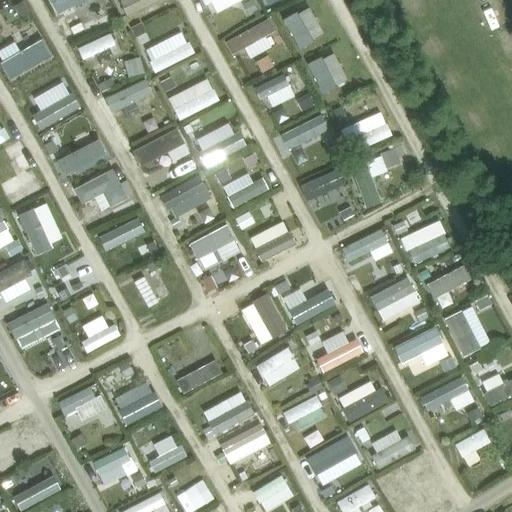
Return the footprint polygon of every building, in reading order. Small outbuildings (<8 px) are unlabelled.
[(12,24),(31,10),(23,0),(18,0),(3,11),(12,24)] [(50,0),(57,14),(85,0),(50,0)] [(116,0),(124,16),(159,0),(116,0)] [(212,1),(217,12),(241,0),(201,0),(204,5),(212,1)] [(253,0),(252,0),(245,4),(250,14),(259,9),(253,0)] [(285,16),(298,46),(324,35),(312,5),(285,16)] [(270,18),(224,37),(229,51),(275,32),(270,18)] [(143,22),(134,27),(138,36),(148,32),(143,22)] [(71,28),(74,35),(85,29),(82,23),(71,28)] [(145,49),(156,72),(195,54),(184,30),(145,49)] [(111,31),(77,46),(82,58),(116,43),(111,31)] [(248,58),(271,48),(266,36),(243,46),(248,58)] [(0,58),(9,77),(52,56),(43,37),(19,49),(15,41),(0,47),(0,58)] [(334,50),(308,63),(323,92),(349,79),(334,50)] [(130,76),(146,71),(141,56),(125,60),(130,76)] [(258,83),(268,108),(294,98),(284,73),(258,83)] [(173,77),(161,82),(166,92),(178,86),(173,77)] [(112,78),(99,84),(103,92),(116,86),(112,78)] [(210,78),(169,96),(179,119),(220,101),(210,78)] [(130,104),(136,115),(154,106),(141,81),(107,98),(114,112),(130,104)] [(310,94),(296,100),(302,112),(315,105),(310,94)] [(342,106),(333,111),(340,125),(349,121),(342,106)] [(354,150),(392,134),(381,110),(344,126),(354,150)] [(280,147),(290,145),(292,153),(321,146),(315,122),(276,131),(280,147)] [(228,123),(198,136),(203,148),(233,135),(228,123)] [(140,165),(150,160),(154,170),(190,153),(178,127),(132,148),(140,165)] [(243,133),(200,149),(205,163),(248,147),(243,133)] [(337,139),(329,144),(333,152),(341,148),(337,139)] [(396,148),(382,154),(383,157),(388,169),(402,163),(396,148)] [(26,155),(16,161),(21,170),(31,165),(26,155)] [(353,163),(362,206),(378,202),(369,159),(353,163)] [(81,203),(94,197),(101,210),(127,197),(112,167),(72,186),(81,203)] [(340,169),(300,181),(305,198),(345,186),(340,169)] [(263,176),(253,181),(249,172),(223,185),(234,207),(270,190),(263,176)] [(45,187),(38,175),(23,184),(18,174),(2,183),(14,205),(45,187)] [(162,191),(173,216),(213,199),(202,174),(162,191)] [(55,223),(50,206),(23,214),(28,231),(55,223)] [(351,207),(340,213),(344,221),(355,215),(351,207)] [(250,211),(237,218),(243,229),(256,222),(250,211)] [(0,232),(8,230),(2,215),(0,215),(0,232)] [(440,219),(400,237),(409,257),(449,239),(440,219)] [(251,235),(260,260),(296,246),(286,221),(251,235)] [(404,222),(395,226),(399,235),(409,231),(404,222)] [(189,240),(201,269),(242,252),(229,223),(189,240)] [(348,263),(370,252),(374,261),(393,252),(381,227),(340,247),(348,263)] [(0,246),(15,240),(10,228),(0,232),(0,246)] [(15,241),(5,246),(11,257),(24,249),(18,239),(15,241)] [(29,256),(0,269),(0,286),(36,270),(29,256)] [(155,261),(147,265),(151,272),(159,268),(155,261)] [(400,264),(393,267),(396,274),(403,271),(400,264)] [(432,296),(471,280),(465,264),(426,281),(432,296)] [(208,290),(231,281),(226,268),(203,277),(208,290)] [(37,269),(25,274),(32,288),(43,283),(37,269)] [(145,275),(135,281),(147,306),(157,300),(145,275)] [(384,320),(421,299),(407,275),(370,296),(384,320)] [(0,302),(1,304),(30,288),(25,278),(0,291),(0,302)] [(288,280),(276,286),(280,294),(292,288),(288,280)] [(42,287),(35,290),(40,299),(46,296),(42,287)] [(336,305),(327,288),(306,299),(300,288),(282,297),(296,325),(336,305)] [(267,291),(241,307),(263,344),(289,328),(267,291)] [(49,302),(7,321),(20,348),(61,329),(49,302)] [(475,304),(464,307),(478,346),(489,342),(475,304)] [(72,307),(64,311),(70,323),(78,319),(72,307)] [(425,308),(415,313),(419,322),(429,317),(425,308)] [(466,356),(481,347),(460,309),(444,317),(466,356)] [(89,337),(81,341),(86,352),(118,337),(106,313),(82,324),(89,337)] [(413,363),(415,369),(449,356),(438,327),(394,344),(403,367),(413,363)] [(343,330),(323,342),(329,351),(349,340),(343,330)] [(318,331),(307,336),(311,345),(322,340),(318,331)] [(253,340),(244,346),(248,353),(257,348),(253,340)] [(360,341),(316,354),(321,370),(365,357),(360,341)] [(166,344),(159,348),(164,356),(171,352),(166,344)] [(268,386),(301,366),(289,345),(255,365),(268,386)] [(214,357),(177,379),(185,393),(222,371),(214,357)] [(454,357),(441,363),(446,372),(458,366),(454,357)] [(477,361),(469,365),(475,375),(482,371),(477,361)] [(481,380),(491,403),(511,393),(511,378),(504,382),(500,372),(481,380)] [(463,374),(420,395),(427,411),(447,401),(452,411),(476,400),(463,374)] [(310,383),(307,385),(312,394),(324,387),(317,375),(308,379),(310,383)] [(341,377),(328,384),(335,395),(348,388),(341,377)] [(115,396),(127,424),(162,409),(150,380),(115,396)] [(371,381),(339,396),(344,407),(376,391),(371,381)] [(76,409),(82,420),(107,407),(100,394),(94,397),(88,385),(57,401),(64,415),(76,409)] [(344,408),(350,421),(390,402),(384,389),(344,408)] [(283,410),(289,423),(296,419),(301,429),(328,416),(317,394),(283,410)] [(479,407),(467,414),(471,422),(483,415),(479,407)] [(511,415),(508,409),(498,416),(503,422),(511,415)] [(481,459),(476,448),(491,442),(486,428),(456,440),(466,465),(481,459)] [(11,429),(0,433),(0,462),(21,454),(11,429)] [(84,433),(72,439),(78,449),(89,442),(84,433)] [(156,472),(186,456),(173,433),(144,448),(156,472)] [(322,484),(363,462),(347,434),(307,457),(322,484)] [(365,434),(358,438),(363,447),(370,444),(365,434)] [(380,469),(417,448),(409,435),(372,456),(380,469)] [(94,461),(104,483),(137,468),(127,445),(94,461)] [(224,452),(216,456),(220,464),(228,460),(224,452)] [(511,461),(508,455),(499,461),(504,470),(511,464),(511,461)] [(55,473),(12,495),(20,510),(63,489),(55,473)] [(142,473),(132,478),(137,489),(147,484),(142,473)] [(283,474),(253,489),(265,511),(295,496),(283,474)] [(390,478),(382,483),(392,499),(401,494),(390,478)] [(362,511),(359,504),(377,495),(371,483),(338,499),(343,511),(362,511)] [(193,511),(209,505),(201,486),(185,493),(193,511)] [(400,511),(436,511),(445,507),(432,486),(398,508),(400,511)] [(170,511),(162,491),(118,510),(118,511),(149,511),(157,509),(158,511),(170,511)]
